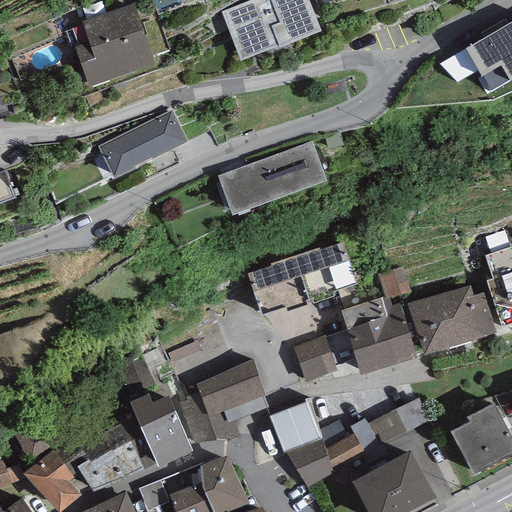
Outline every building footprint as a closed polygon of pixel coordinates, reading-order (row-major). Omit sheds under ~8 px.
[(250,0),(222,12),(241,60),(279,45),(280,47),(320,31),(307,0),(250,0)] [(89,42),(75,47),(89,87),(155,63),(134,5),(82,23),(89,42)] [(511,78),(511,21),(465,48),(490,91),(511,78)] [(171,110),(98,146),(113,178),(187,142),(171,110)] [(327,180),(314,143),(217,176),(232,215),(327,180)] [(4,170),(0,171),(0,203),(14,198),(4,170)] [(271,266),(248,274),(261,315),(286,307),(287,311),(334,296),(332,291),(356,284),(343,242),(319,249),(319,248),(270,263),(271,266)] [(511,248),(485,256),(493,279),(486,281),(502,327),(511,323),(511,248)] [(389,297),(390,298),(410,292),(401,266),(377,273),(384,297),(385,298),(389,297)] [(470,286),(407,305),(422,355),(495,333),(483,292),(473,295),(470,286)] [(384,297),(341,310),(360,375),(417,358),(400,304),(392,306),(390,298),(389,297),(385,298),(384,297)] [(327,340),(292,351),(302,383),(337,373),(327,340)] [(252,359),(197,385),(199,391),(207,415),(223,409),(264,394),(252,359)] [(223,409),(207,415),(199,391),(186,396),(187,400),(179,402),(196,450),(233,437),(223,409)] [(148,394),(130,402),(132,410),(157,463),(158,466),(193,452),(168,396),(152,403),(148,394)] [(418,398),(368,424),(380,446),(430,420),(418,398)] [(306,401),(269,416),(283,452),(320,437),(306,401)] [(469,422),(450,432),(472,475),(511,453),(511,438),(493,403),(467,417),(469,422)] [(120,423),(102,432),(124,477),(125,479),(157,463),(132,410),(117,417),(120,423)] [(11,432),(29,461),(60,442),(43,413),(11,432)] [(350,426),(354,433),(365,454),(380,446),(368,424),(365,418),(350,426)] [(124,477),(102,432),(81,444),(84,449),(71,457),(94,493),(124,477)] [(354,433),(326,449),(333,473),(365,454),(354,433)] [(323,439),(287,454),(306,487),(333,473),(326,449),(323,439)] [(73,476),(52,451),(25,473),(57,511),(60,511),(81,495),(68,481),(73,476)] [(411,451),(352,482),(368,511),(408,511),(436,497),(411,451)] [(230,511),(248,505),(227,454),(192,468),(198,483),(169,495),(176,511),(230,511)] [(0,460),(0,488),(23,479),(17,464),(5,469),(1,460),(0,460)] [(160,480),(139,489),(147,510),(168,501),(160,480)] [(134,511),(125,492),(82,511),(134,511)] [(30,511),(21,498),(1,511),(30,511)]
